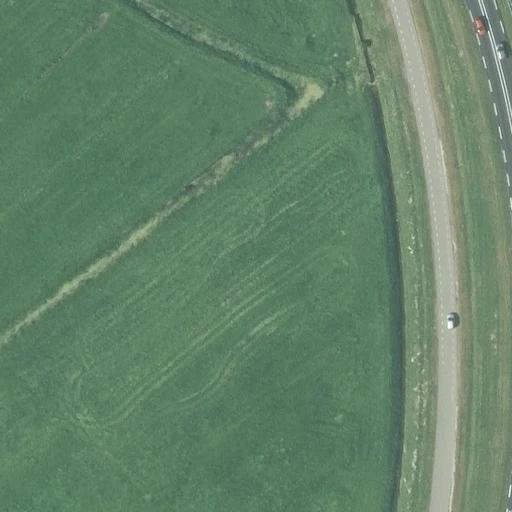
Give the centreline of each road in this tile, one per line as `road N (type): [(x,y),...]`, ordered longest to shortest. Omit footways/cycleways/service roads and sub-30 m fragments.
road 1 (unclassified): [(438,511),(447,397),(444,265),(432,157),(397,0)]
road 2 (primary): [(511,123),(478,0)]
